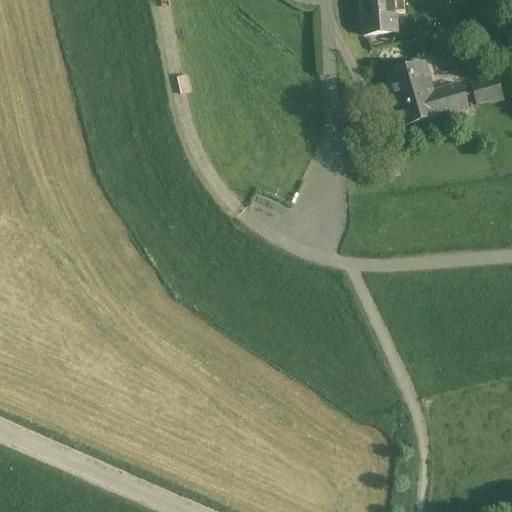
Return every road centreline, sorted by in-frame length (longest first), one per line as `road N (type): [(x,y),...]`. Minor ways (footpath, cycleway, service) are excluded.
road 1 (track): [(349,267),(423,438),(419,511)]
road 2 (unclassified): [(324,0),(334,132),(319,258)]
